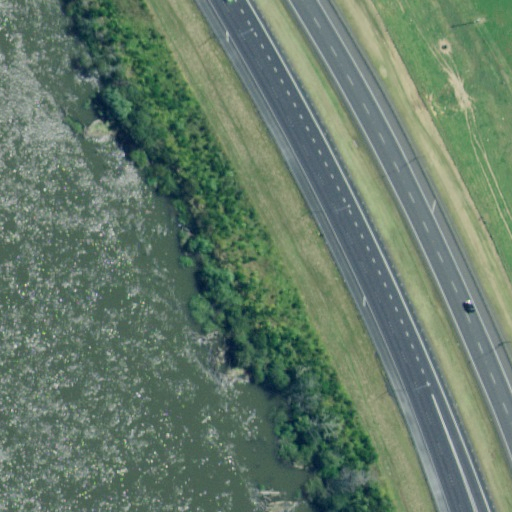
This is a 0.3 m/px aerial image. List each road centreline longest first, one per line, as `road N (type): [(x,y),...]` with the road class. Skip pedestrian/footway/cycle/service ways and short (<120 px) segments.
road 1 (trunk): [(300,0),(407,200),(511,443)]
road 2 (trunk): [(400,346),(281,104),(220,0)]
road 3 (trunk): [(483,511),(426,373),(400,346)]
road 4 (trunk): [(462,511),(400,346)]
